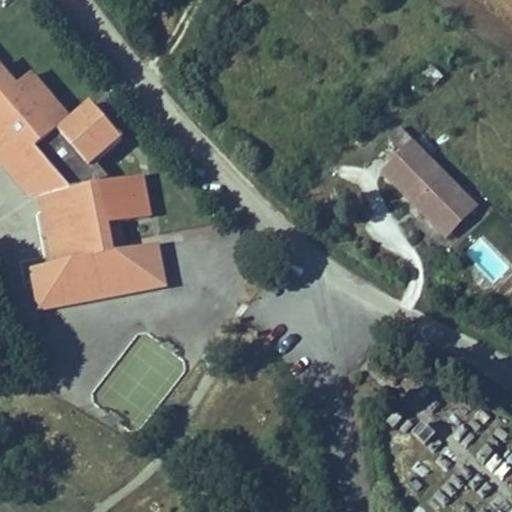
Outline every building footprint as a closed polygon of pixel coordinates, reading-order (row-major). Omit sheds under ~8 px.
[(0,146),(34,186),(52,169),(71,191),(83,189),(86,202),(58,207),(62,229),(78,226),(83,251),(55,257),(34,261),(42,302),(167,278),(159,237),(129,243),(114,246),(112,234),(102,178),(112,176),(111,168),(99,155),(125,132),(102,105),(77,127),(69,118),(61,108),(66,103),(34,66),(18,80),(0,59),(0,146)] [(102,105),(94,96),(69,118),(77,127),(102,105)] [(479,211),(400,132),(368,164),(446,243),(479,211)] [(34,186),(0,146),(0,158),(31,194),(44,199),(55,257),(83,251),(78,226),(62,229),(58,207),(86,202),(83,189),(71,191),(52,169),(34,186)] [(126,231),(112,234),(114,246),(129,243),(126,231)]
